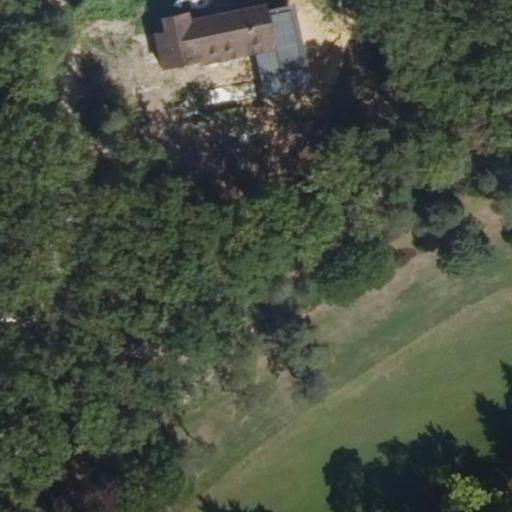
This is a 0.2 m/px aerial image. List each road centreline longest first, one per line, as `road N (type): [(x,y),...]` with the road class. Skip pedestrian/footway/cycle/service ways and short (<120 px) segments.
road 1 (track): [(45,511),(112,456),(270,281),(162,239),(106,177),(70,71),(0,77)]
road 2 (track): [(53,0),(70,71),(59,190),(0,266)]
road 3 (track): [(270,281),(511,140)]
